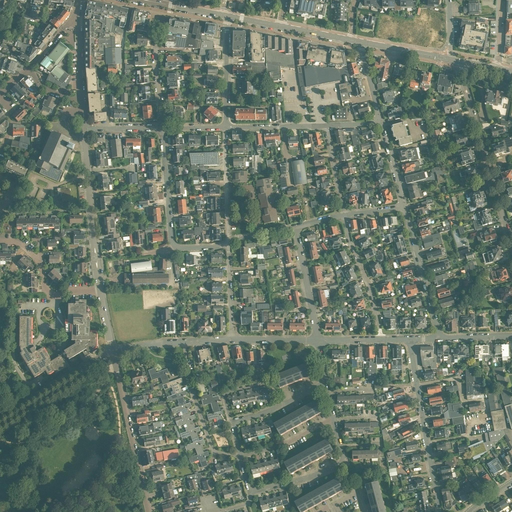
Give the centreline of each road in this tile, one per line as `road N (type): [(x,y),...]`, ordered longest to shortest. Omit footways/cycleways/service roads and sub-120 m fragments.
road 1 (residential): [(440,511),(409,338)]
road 2 (tertiary): [(148,511),(113,351)]
road 3 (tertiary): [(100,289),(84,128)]
road 4 (residential): [(467,92),(511,245)]
road 5 (residential): [(240,456),(209,442),(184,341)]
road 6 (residential): [(404,207),(438,338)]
road 7 (residential): [(240,456),(232,422),(324,382)]
road 8 (residential): [(0,416),(113,351)]
road 9 (residential): [(381,339),(344,215)]
